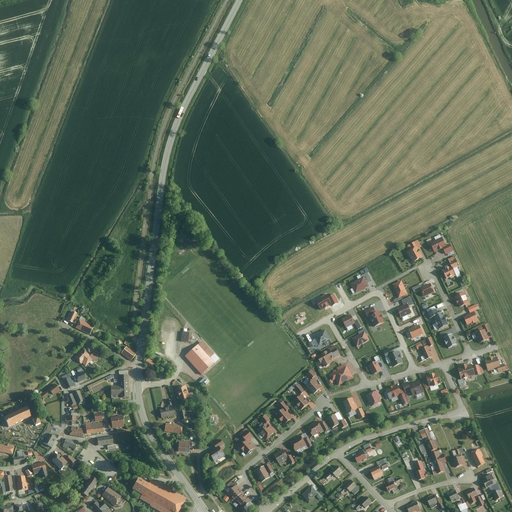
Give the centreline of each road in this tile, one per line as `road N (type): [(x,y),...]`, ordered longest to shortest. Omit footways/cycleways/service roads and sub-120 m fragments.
road 1 (secondary): [(240,0),(172,138),(139,364)]
road 2 (residential): [(413,370),(377,291),(328,319),(366,383)]
road 3 (residential): [(337,453),(463,409),(442,362)]
road 4 (residential): [(265,511),(242,472),(324,401)]
road 5 (residential): [(168,382),(178,420),(198,439),(203,494),(196,500)]
